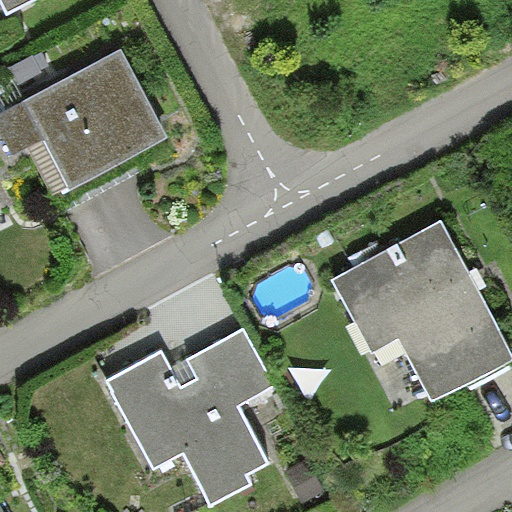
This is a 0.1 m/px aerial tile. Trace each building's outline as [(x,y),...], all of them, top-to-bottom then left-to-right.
[(265,0),(272,13),(296,0),(265,0)] [(118,52),(0,115),(0,136),(11,158),(42,141),(67,189),(164,138),(118,52)] [(428,389),(505,348),(437,221),(332,277),(369,347),(398,332),(428,389)] [(162,350),(104,380),(150,467),(183,450),(207,494),(267,463),(237,407),(273,389),(241,328),(171,365),(162,350)] [(13,511),(4,492),(0,494),(0,511),(13,511)]
